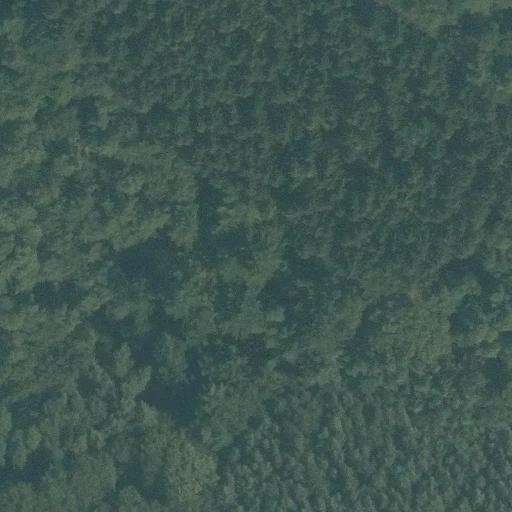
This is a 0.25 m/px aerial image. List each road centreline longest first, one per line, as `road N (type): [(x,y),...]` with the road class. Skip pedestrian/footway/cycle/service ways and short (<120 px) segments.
road 1 (track): [(401,286),(268,205),(195,144),(59,0)]
road 2 (track): [(401,286),(348,330),(202,486),(156,511)]
road 3 (track): [(511,427),(440,316),(418,290),(401,286)]
road 4 (track): [(511,190),(401,286)]
